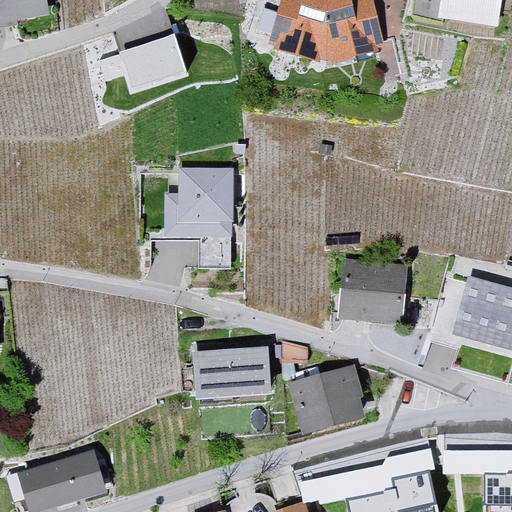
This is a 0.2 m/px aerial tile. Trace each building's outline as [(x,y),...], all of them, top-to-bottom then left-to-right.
[(0,0),(0,28),(52,19),(48,0),(0,0)] [(302,0),(285,0),(271,47),(329,65),(331,58),(332,66),(383,58),(373,0),(351,0),(322,5),(322,6),(302,0)] [(498,0),(442,0),(438,22),(501,33),(507,2),(498,0)] [(174,35),(117,54),(130,93),(187,75),(174,35)] [(233,167),(179,167),(179,193),(165,193),(165,235),(233,235),(233,167)] [(342,266),(339,319),(408,323),(411,271),(342,266)] [(511,290),(467,280),(453,339),(511,353),(511,290)] [(270,349),(195,355),(199,404),(274,398),(270,349)] [(360,369),(290,388),(302,437),(373,419),(360,369)] [(16,474),(28,511),(48,511),(107,493),(93,449),(16,474)] [(437,511),(430,469),(391,477),(393,488),(346,497),(348,511),(437,511)] [(511,511),(511,472),(485,472),(483,511),(511,511)] [(271,511),(226,511),(225,508),(208,511),(310,511),(307,501),(271,510),(271,511)]
